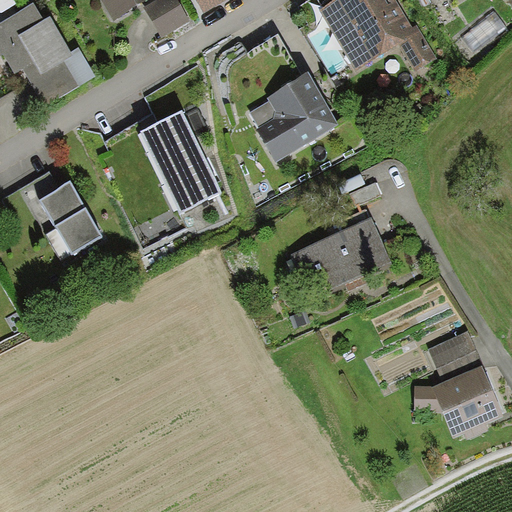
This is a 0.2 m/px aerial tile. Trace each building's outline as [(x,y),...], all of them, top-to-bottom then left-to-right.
[(9,0),(0,0),(0,57),(2,56),(14,77),(24,71),(43,103),(74,85),(31,10),(19,16),(9,0)] [(146,0),(104,0),(113,18),(146,0)] [(184,21),(171,0),(162,0),(146,10),(161,35),(184,21)] [(195,0),(201,9),(215,0),(195,0)] [(397,0),(333,0),(317,9),(353,73),(397,47),(412,74),(433,62),(397,0)] [(276,118),(253,133),(274,167),(337,127),(305,76),(266,101),(276,118)] [(175,120),(134,140),(172,219),(214,199),(175,120)] [(68,185),(38,204),(71,257),(101,238),(68,185)] [(366,219),(287,255),(303,292),(382,256),(366,219)] [(463,338),(427,354),(441,385),(431,390),(414,389),(414,410),(441,412),(452,436),(498,415),(463,338)]
